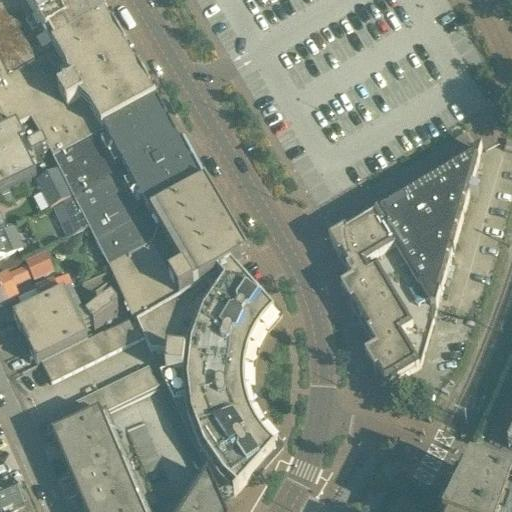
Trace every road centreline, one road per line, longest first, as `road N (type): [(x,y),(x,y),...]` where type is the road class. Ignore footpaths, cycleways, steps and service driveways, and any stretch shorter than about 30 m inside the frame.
road 1 (tertiary): [(320,419),(321,359),(305,288),(132,0)]
road 2 (residential): [(57,511),(0,384)]
